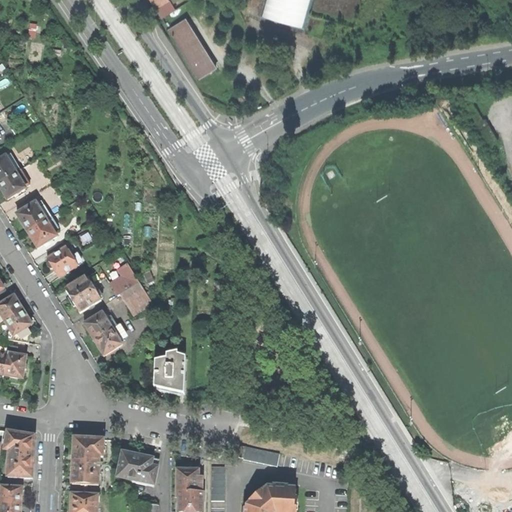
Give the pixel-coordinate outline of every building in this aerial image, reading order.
[(151,0),(162,18),(175,10),(168,0),(151,0)] [(308,28),(314,0),(270,0),(267,18),(308,28)] [(184,18),(168,28),(199,77),(215,67),(209,58),(184,18)] [(0,182),(16,173),(10,163),(7,157),(0,161),(0,182)] [(10,163),(16,173),(21,170),(15,160),(10,163)] [(21,170),(16,173),(23,183),(27,181),(21,170)] [(26,189),(23,183),(16,173),(0,182),(0,187),(3,192),(8,200),(26,189)] [(28,232),(47,220),(40,209),(36,203),(17,215),(22,223),(28,232)] [(40,209),(47,220),(51,217),(44,206),(40,209)] [(51,217),(47,220),(54,232),(58,229),(51,217)] [(54,232),(47,220),(28,232),(33,240),(38,249),(57,237),(54,232)] [(78,267),(77,265),(72,258),(66,248),(47,260),(49,262),(48,263),(47,264),(47,266),(48,267),(48,268),(50,269),(52,269),(53,269),(55,272),(59,278),(78,267)] [(72,258),(77,265),(82,262),(77,255),(72,258)] [(125,281),(135,275),(128,264),(118,270),(125,281)] [(140,283),(135,275),(125,281),(113,289),(118,297),(121,295),(140,283)] [(76,306),(80,314),(101,301),(97,294),(98,293),(93,285),(92,286),(87,278),(66,291),(71,298),(69,299),(72,304),(74,307),(76,306)] [(140,283),(121,295),(134,316),(140,312),(153,305),(140,283)] [(0,304),(1,305),(14,297),(11,292),(7,295),(0,299),(0,304)] [(15,297),(14,297),(1,305),(0,305),(0,314),(5,322),(23,311),(18,303),(15,297)] [(14,336),(27,329),(32,325),(27,317),(23,311),(5,322),(14,336)] [(94,340),(112,329),(108,322),(103,313),(84,325),(90,333),(94,340)] [(108,322),(112,329),(117,327),(112,319),(108,322)] [(117,327),(112,329),(117,337),(121,334),(117,327)] [(30,334),(27,329),(14,336),(11,339),(11,341),(24,343),(29,344),(30,334)] [(117,337),(112,329),(94,340),(99,348),(104,356),(122,345),(117,337)] [(9,350),(9,354),(22,356),(24,343),(11,341),(9,350)] [(5,376),(9,354),(0,352),(0,378),(2,378),(4,377),(5,376)] [(166,360),(155,362),(154,387),(159,387),(159,389),(163,389),(169,389),(169,391),(178,391),(178,393),(183,393),(183,395),(185,394),(186,358),(178,356),(178,353),(166,355),(166,360)] [(26,357),(22,356),(9,354),(5,376),(6,377),(23,379),(25,368),(26,357)] [(9,451),(8,478),(33,479),(33,458),(34,437),(8,433),(6,446),(5,450),(9,451)] [(74,451),(73,461),(100,463),(100,457),(103,457),(104,440),(75,439),(74,451)] [(246,447),(246,448),(244,459),(244,460),(277,467),(280,454),(246,447)] [(147,484),(154,485),(159,461),(145,458),(138,456),(131,455),(123,453),(118,478),(136,481),(147,484)] [(87,485),(99,486),(100,463),(73,461),(72,485),(81,485),(80,486),(84,486),(87,487),(87,485)] [(211,467),(211,502),(225,502),(224,467),(211,467)] [(185,493),(199,494),(199,478),(199,471),(197,471),(197,469),(190,469),(190,471),(184,471),(177,471),(177,500),(181,500),(185,500),(185,493)] [(293,511),(294,509),(297,509),(298,499),(296,499),(296,490),(288,489),(288,488),(273,487),(273,488),(268,488),(264,491),(263,490),(250,502),(251,503),(247,507),(247,510),(249,510),(248,511),(293,511)] [(2,488),(2,489),(1,504),(21,505),(22,497),(22,489),(2,488)] [(201,511),(202,504),(198,504),(199,494),(185,493),(185,500),(181,500),(180,511),(201,511)] [(97,511),(98,496),(72,495),(71,511),(97,511)]
